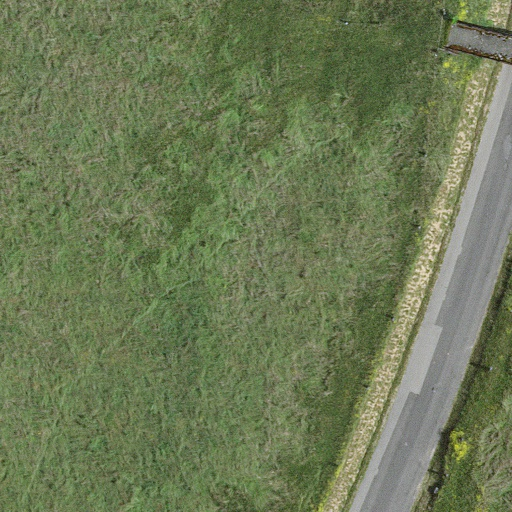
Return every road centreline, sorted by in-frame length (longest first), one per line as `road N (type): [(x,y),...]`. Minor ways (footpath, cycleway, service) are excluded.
road 1 (tertiary): [(381,511),(511,122)]
road 2 (track): [(511,50),(354,12)]
